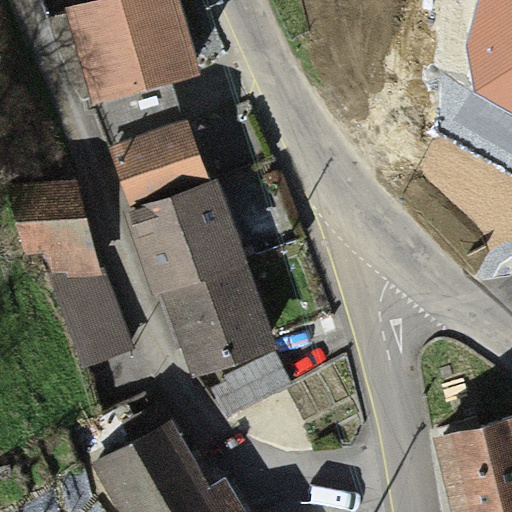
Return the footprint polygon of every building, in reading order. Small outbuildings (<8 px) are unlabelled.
[(94,101),(187,71),(164,0),(121,0),(67,18),(94,101)] [(511,0),(475,0),(465,42),(476,92),(511,113),(511,0)] [(175,121),(102,142),(123,211),(195,190),(175,121)] [(74,190),(10,190),(67,363),(124,345),(74,190)] [(204,198),(128,228),(191,387),(266,358),(204,198)] [(511,511),(511,432),(432,450),(446,511),(511,511)] [(218,511),(208,495),(197,502),(161,439),(101,473),(123,511),(218,511)]
